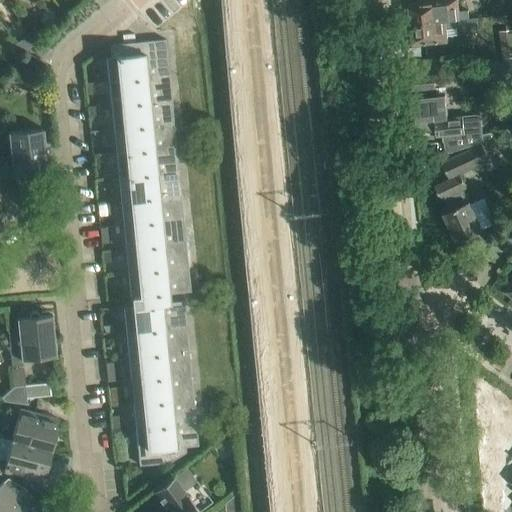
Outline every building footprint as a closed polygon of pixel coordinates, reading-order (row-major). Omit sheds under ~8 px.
[(460,12),(458,0),(428,0),(409,2),(411,24),(467,19),(466,11),(460,12)] [(511,14),(510,0),(497,0),(498,16),(511,14)] [(467,19),(411,24),(414,44),(433,42),(447,41),(446,29),(458,28),(459,35),(476,33),(475,26),(474,18),(467,19)] [(499,51),(500,59),(511,57),(511,32),(506,33),(507,50),(499,51)] [(165,39),(110,45),(111,57),(107,57),(108,71),(168,65),(165,39)] [(40,56),(49,49),(42,40),(33,47),(40,56)] [(37,77),(21,57),(11,66),(27,85),(37,77)] [(170,90),(168,65),(108,71),(111,96),(170,90)] [(414,98),(413,98),(415,117),(416,117),(416,120),(414,123),(414,127),(417,129),(417,132),(436,131),(437,137),(443,136),(444,142),(448,142),(449,153),(468,148),(484,143),(484,141),(492,136),(490,132),(483,134),(481,114),(448,116),(445,95),(435,96),(434,84),(413,86),(414,98)] [(173,115),(170,90),(111,96),(113,121),(173,115)] [(175,140),(173,115),(113,121),(116,146),(175,140)] [(23,131),(8,132),(10,154),(12,173),(25,172),(25,174),(28,176),(31,176),(33,174),(33,171),(48,170),(43,129),(23,131)] [(175,140),(116,146),(118,171),(178,165),(175,140)] [(482,145),(442,164),(449,179),(452,178),(460,174),(489,160),(482,145)] [(180,190),(178,165),(118,171),(121,196),(180,190)] [(449,179),(434,186),(441,200),(443,199),(449,211),(445,213),(458,242),(476,234),(482,231),(469,203),(470,202),(463,189),(466,187),(460,174),(452,178),(449,179)] [(183,215),(180,190),(121,196),(123,221),(183,215)] [(185,240),(183,215),(123,221),(126,246),(185,240)] [(188,265),(185,240),(126,246),(128,271),(188,265)] [(110,252),(101,253),(102,263),(111,262),(110,252)] [(190,291),(188,265),(128,271),(131,297),(133,297),(168,293),(190,291)] [(183,301),(169,302),(124,306),(126,332),(186,326),(183,301)] [(22,364),(22,359),(36,358),(56,356),(52,315),(39,316),(38,312),(35,311),(32,311),(30,313),(29,317),(16,318),(18,330),(8,331),(11,365),(22,364)] [(188,351),(186,326),(126,332),(129,357),(188,351)] [(112,347),(103,348),(104,358),(113,357),(112,347)] [(129,357),(131,382),(191,376),(188,351),(129,357)] [(114,362),(104,363),(106,381),(116,380),(114,362)] [(193,401),(191,376),(131,382),(134,407),(193,401)] [(49,382),(29,384),(24,385),(26,397),(50,395),(49,382)] [(1,397),(4,400),(27,404),(26,397),(24,385),(13,386),(1,397)] [(193,401),(134,407),(136,432),(196,427),(193,401)] [(11,440),(52,450),(57,428),(55,427),(57,418),(38,413),(20,408),(11,440)] [(122,416),(110,417),(111,430),(123,429),(122,416)] [(196,427),(136,432),(139,465),(168,462),(185,452),(185,446),(195,445),(198,445),(197,436),(196,427)] [(52,450),(11,440),(3,471),(22,476),(41,481),(43,472),(46,473),(52,450)] [(199,511),(173,476),(152,492),(166,511),(165,511),(199,511)] [(7,478),(2,482),(0,484),(0,511),(27,511),(28,511),(16,499),(27,489),(7,478)]
